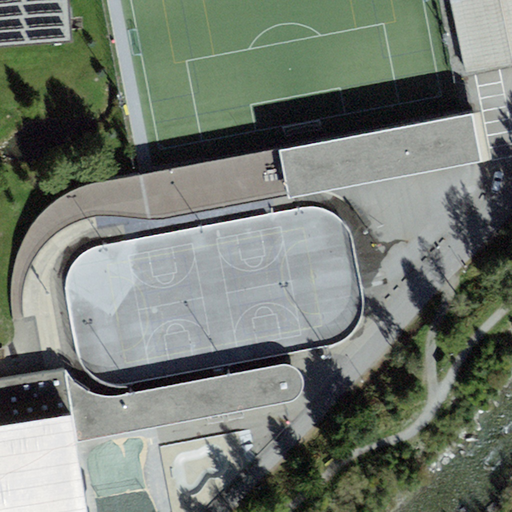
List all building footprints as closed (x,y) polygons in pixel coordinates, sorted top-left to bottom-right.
[(0,0),(0,46),(72,42),(68,0),(0,0)] [(511,0),(449,0),(465,74),(474,72),(511,64),(511,0)] [(481,161),(471,115),(94,183),(67,194),(46,209),(28,229),(16,261),(10,294),(13,320),(25,318),(23,291),(29,266),(48,241),(69,226),(91,217),(120,216),(162,220),(481,161)] [(71,276),(79,340),(91,339),(93,354),(124,350),(122,327),(114,328),(107,272),(71,276)] [(74,382),(66,370),(77,443),(293,402),(299,396),(303,391),(304,383),(303,376),(299,371),(293,366),(285,365),(117,396),(106,397),(97,395),(84,391),(74,382)] [(66,370),(0,380),(0,511),(87,511),(77,443),(66,370)]
